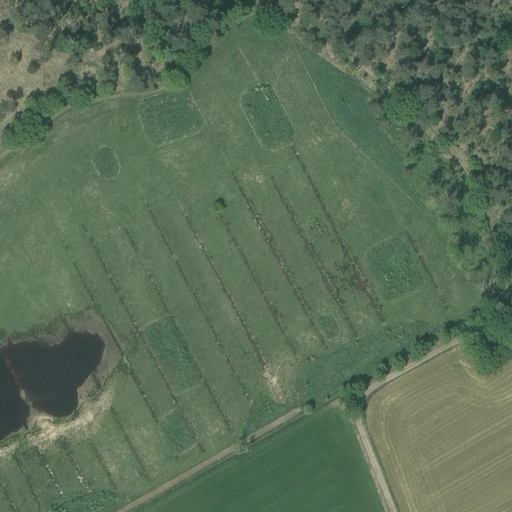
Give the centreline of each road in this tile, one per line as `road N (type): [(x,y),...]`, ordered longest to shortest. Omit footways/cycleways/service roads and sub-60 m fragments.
road 1 (track): [(481,325),(491,277),(487,234),(438,136),(357,67),(248,12),(205,48)]
road 2 (track): [(481,325),(361,393),(356,417),(391,511)]
road 3 (track): [(205,48),(176,84),(68,114),(0,161)]
